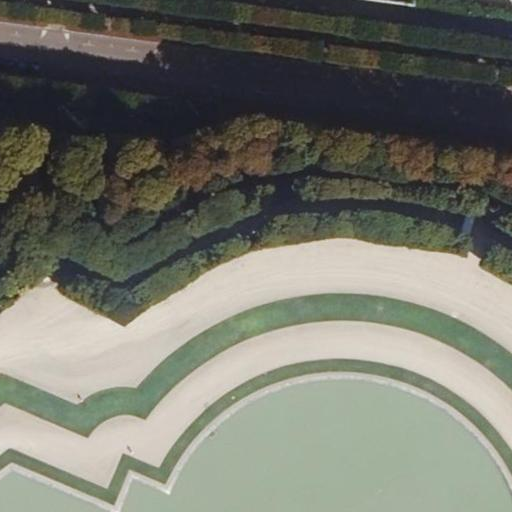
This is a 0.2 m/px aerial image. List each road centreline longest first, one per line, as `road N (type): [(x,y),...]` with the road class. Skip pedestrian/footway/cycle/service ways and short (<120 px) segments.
road 1 (tertiary): [(511,119),(0,52)]
road 2 (residential): [(262,0),(511,34)]
